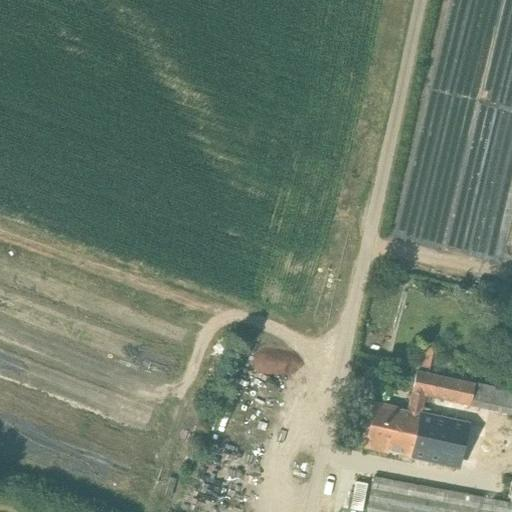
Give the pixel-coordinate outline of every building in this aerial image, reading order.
[(429,369),(434,349),(422,346),(418,366),(429,369)] [(475,385),(416,372),(407,412),(397,409),(388,453),(457,468),(466,425),(428,417),(429,412),(421,410),(424,395),(470,406),(475,385)] [(511,391),(474,384),(475,385),(470,406),(511,414),(511,391)] [(398,408),(374,402),(364,448),(388,454),(388,453),(397,409),(398,408)] [(511,511),(511,503),(373,477),(366,511),(511,511)] [(350,480),(345,506),(357,509),(362,482),(350,480)]
